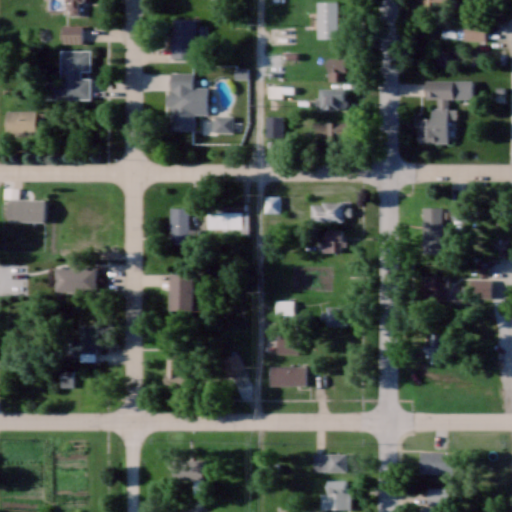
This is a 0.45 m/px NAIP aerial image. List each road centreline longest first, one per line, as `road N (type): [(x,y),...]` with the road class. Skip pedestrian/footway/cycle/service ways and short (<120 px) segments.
road 1 (residential): [(132,421),(137,0)]
road 2 (residential): [(387,421),(392,0)]
road 3 (residential): [(0,170),(388,170)]
road 4 (residential): [(387,421),(0,420)]
road 5 (residential): [(511,420),(387,421)]
road 6 (residential): [(388,170),(511,170)]
